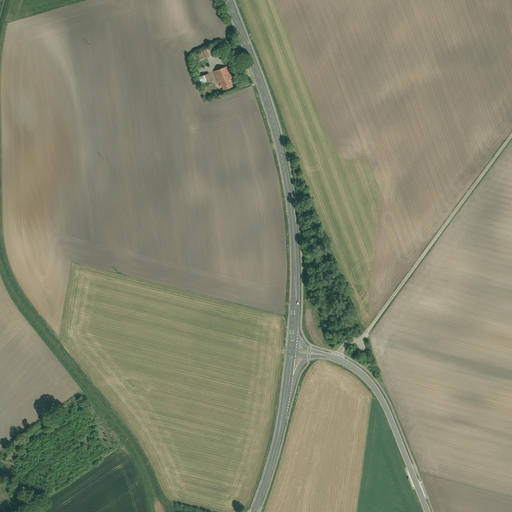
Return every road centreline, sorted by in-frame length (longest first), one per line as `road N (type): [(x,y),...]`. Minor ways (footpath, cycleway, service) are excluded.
road 1 (tertiary): [(227,0),(288,188),(291,349)]
road 2 (unclassified): [(511,135),(363,336),(337,358)]
road 3 (tertiary): [(337,358),(363,374),(381,399),(427,511)]
road 4 (tertiary): [(285,393),(253,511)]
